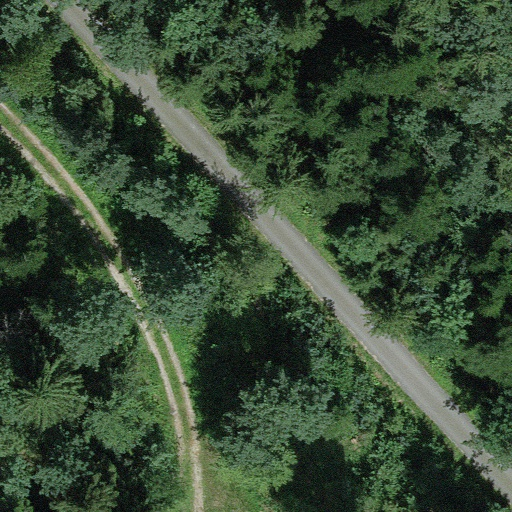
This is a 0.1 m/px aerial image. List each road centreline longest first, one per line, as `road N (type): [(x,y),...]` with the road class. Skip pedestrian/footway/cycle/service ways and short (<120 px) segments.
road 1 (track): [(511,485),(57,0)]
road 2 (track): [(0,114),(117,248),(166,353),(193,447),(200,511)]
